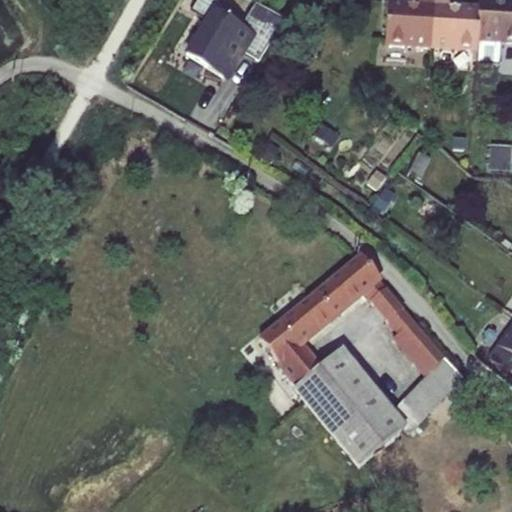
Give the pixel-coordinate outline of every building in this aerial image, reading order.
[(293,21),(264,5),(247,28),(235,20),(241,12),(223,0),(205,0),(199,9),(215,21),(191,55),(208,67),(206,76),(226,81),(247,51),(264,63),(293,21)] [(392,48),(435,50),(437,0),(423,0),(423,10),(413,9),(413,6),(394,5),(392,48)] [(480,53),(483,10),(465,9),(465,12),(454,12),(454,0),(437,0),(435,50),(443,51),(443,64),(456,65),(457,52),(480,53)] [(499,0),(483,0),(483,10),(480,53),(480,64),(502,66),(504,45),(511,45),(511,1),(509,2),(509,5),(499,4),(499,0)] [(492,169),(511,169),(511,145),(493,145),(492,169)] [(363,259),(250,352),(269,375),(374,289),(382,283),(363,259)] [(390,292),(382,283),(374,289),(382,298),(390,292)] [(413,435),(466,379),(448,361),(405,309),(392,318),(435,370),(396,415),(345,352),(298,390),(363,469),(410,430),(413,435)] [(511,324),(488,358),(511,375),(511,324)]
